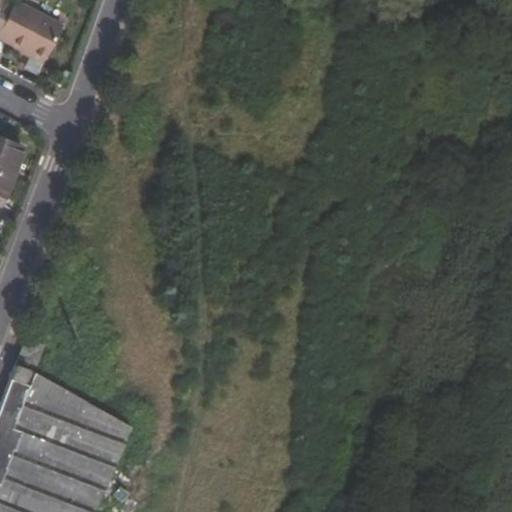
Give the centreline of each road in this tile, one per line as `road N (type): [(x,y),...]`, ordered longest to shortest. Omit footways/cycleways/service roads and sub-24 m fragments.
road 1 (residential): [(0,322),(69,128)]
road 2 (residential): [(69,128),(116,0)]
